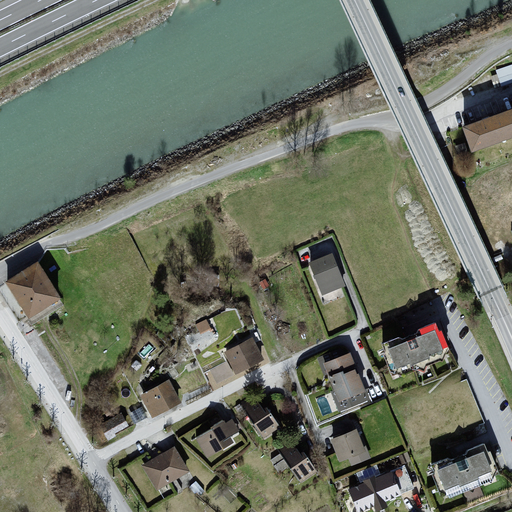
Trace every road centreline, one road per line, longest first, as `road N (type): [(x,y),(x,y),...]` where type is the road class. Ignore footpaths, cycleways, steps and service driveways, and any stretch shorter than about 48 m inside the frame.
road 1 (track): [(511,43),(383,123),(323,127),(231,153),(0,269)]
road 2 (tertiary): [(353,0),(511,339)]
road 3 (residential): [(92,460),(364,326)]
road 4 (residential): [(92,460),(0,314)]
road 5 (track): [(0,74),(152,0)]
road 6 (track): [(383,123),(418,124),(511,89)]
